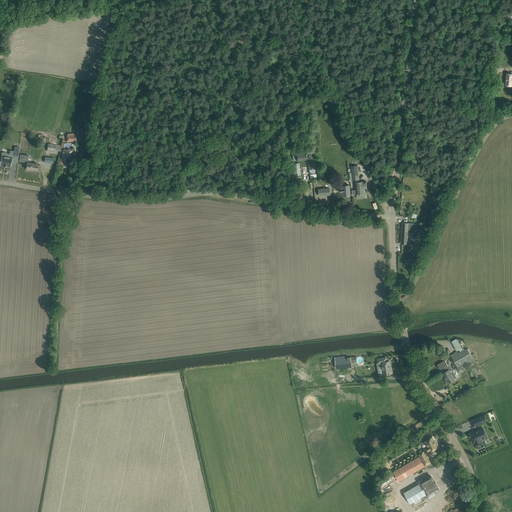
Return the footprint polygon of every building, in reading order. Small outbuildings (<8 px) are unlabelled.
[(55,152),(55,145),(48,144),(47,151),(55,152)] [(0,159),(0,163),(0,164),(4,165),(4,166),(4,165),(6,166),(7,166),(11,167),(11,162),(13,156),(14,156),(14,157),(18,158),(19,148),(15,147),(14,151),(10,151),(10,154),(9,155),(6,154),(6,157),(1,156),(1,160),(0,159)] [(67,150),(64,150),(59,164),(62,165),(62,166),(67,168),(73,151),(67,149),(67,150)] [(305,154),(296,155),(297,161),(306,160),(306,158),(308,157),(308,164),(309,173),(315,173),(313,153),(312,153),(312,152),(312,153),(307,153),(308,154),(306,154),(305,154)] [(37,170),(38,163),(28,162),(28,156),(20,155),(19,162),(27,163),(26,169),(37,170)] [(352,181),(359,180),(358,166),(351,166),(352,181)] [(364,194),(364,189),(367,188),(366,181),(355,182),(356,186),(356,190),(352,190),(352,195),(364,194)] [(402,223),(401,232),(413,233),(414,223),(402,223)] [(423,226),(423,234),(431,234),(431,227),(423,226)] [(408,239),(408,236),(413,236),(413,233),(401,232),(401,243),(412,244),(412,240),(408,239)] [(423,240),(423,244),(429,245),(429,235),(424,235),(423,237),(417,237),(417,240),(423,240)] [(458,353),(457,351),(454,352),(455,353),(451,355),(451,357),(457,367),(462,364),(463,367),(469,363),(469,361),(473,359),(467,348),(463,350),(457,339),(451,342),(457,351),(458,350),(460,352),(458,353)] [(341,368),(347,368),(352,367),(352,363),(357,362),(356,356),(341,358),(341,359),(336,359),(337,363),(340,363),(341,368)] [(387,362),(386,358),(377,359),(378,364),(381,363),(383,375),(392,373),(392,369),(391,369),(389,361),(387,362)] [(445,360),(437,365),(440,369),(441,369),(446,379),(445,379),(448,383),(455,379),(453,375),(453,374),(452,372),(451,373),(449,369),(452,368),(449,364),(447,364),(445,360)] [(484,415),(471,421),(472,424),(478,422),(479,424),(478,424),(478,425),(484,422),(483,420),(486,419),(484,415)] [(482,443),(482,442),(480,438),(482,438),(480,435),(485,433),(483,428),(470,434),(471,437),(473,443),(474,442),(475,445),(476,445),(477,445),(478,445),(479,445),(480,444),(481,444),(481,443),(482,443)] [(427,440),(424,442),(427,447),(424,449),(427,453),(430,451),(430,452),(438,447),(432,437),(430,438),(430,437),(426,439),(427,440)] [(424,451),(419,454),(425,466),(430,463),(424,451)] [(393,472),(398,481),(424,466),(419,457),(393,472)] [(383,487),(396,479),(393,474),(380,481),(383,487)] [(404,493),(410,504),(426,495),(427,496),(439,489),(431,475),(419,482),(420,484),(404,493)]
